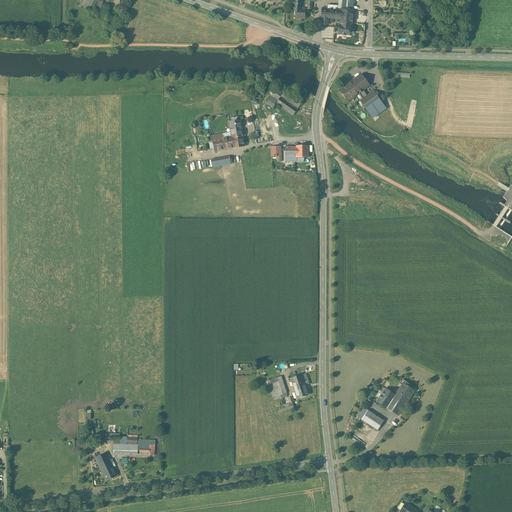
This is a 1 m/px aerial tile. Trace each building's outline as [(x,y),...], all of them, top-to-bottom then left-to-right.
[(80,0),(79,6),(93,11),(94,7),(96,0),(95,0),(80,0)] [(96,0),(94,7),(101,9),(103,0),(96,0)] [(301,0),(294,0),(294,1),(293,5),(294,5),(293,10),(296,10),(296,9),(300,10),(300,8),(301,8),(301,4),(301,0)] [(353,0),(338,0),(338,9),(341,9),(353,10),(354,0),(353,0)] [(301,8),(300,8),(300,10),(296,9),(296,10),(295,18),(299,18),(299,19),(304,19),(304,18),(305,18),(306,9),(301,8)] [(338,9),(322,8),(321,18),(322,18),(321,24),(325,24),(328,25),(329,19),(340,20),(353,21),(354,10),(353,10),(341,9),(338,9)] [(353,21),(340,20),(339,25),(338,35),(352,36),(353,26),(353,21)] [(362,74),(340,90),(348,102),(359,94),(364,90),(370,86),(362,74)] [(370,86),(364,90),(368,95),(374,91),(370,86)] [(277,88),(266,104),(273,108),(276,104),(281,97),(283,95),(284,93),(277,88)] [(364,90),(359,94),(363,99),(368,95),(364,90)] [(363,99),(360,101),(370,116),(374,113),(374,114),(385,106),(374,91),(368,95),(363,99)] [(289,99),(283,95),(281,97),(276,104),(293,116),(298,109),(288,101),(289,99)] [(295,98),(292,96),(289,99),(288,101),(298,109),(304,101),(297,96),(295,98)] [(397,123),(387,116),(382,123),(380,121),(380,120),(378,118),(375,122),(391,133),(397,123)] [(231,137),(232,138),(243,136),(240,121),(229,123),(231,137)] [(245,146),(243,136),(232,138),(231,137),(223,138),(223,134),(212,136),(215,152),(245,146)] [(308,146),(297,146),(297,147),(297,156),(297,157),(308,157),(308,146)] [(297,147),(286,147),(286,165),(296,165),(296,156),(297,156),(297,147)] [(229,157),(211,161),(212,167),(230,164),(229,157)] [(291,379),(293,387),(305,383),(306,386),(310,384),(306,374),(291,379)] [(281,377),(268,381),(273,398),(280,396),(281,398),(288,396),(281,377)] [(297,399),(309,395),(306,386),(305,383),(293,387),(294,388),(292,389),(293,390),(294,390),(297,399)] [(403,384),(396,394),(407,402),(414,391),(403,384)] [(395,395),(386,389),(377,402),(387,408),(396,395),(395,395)] [(396,394),(395,395),(396,395),(387,408),(398,416),(407,402),(396,394)] [(292,402),(279,406),(281,412),(294,408),(292,402)] [(384,421),(364,407),(358,416),(378,430),(384,421)] [(124,444),(117,444),(116,453),(124,454),(124,444)] [(135,445),(124,444),(124,454),(131,454),(135,454),(135,445)] [(106,452),(98,456),(97,453),(93,455),(101,471),(113,465),(106,452)] [(113,465),(101,471),(106,481),(118,476),(113,465)]
